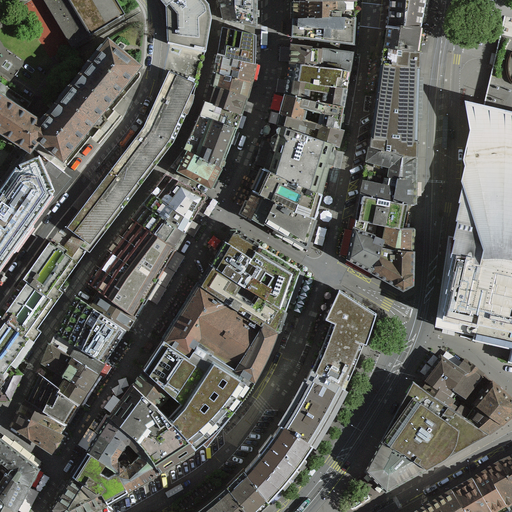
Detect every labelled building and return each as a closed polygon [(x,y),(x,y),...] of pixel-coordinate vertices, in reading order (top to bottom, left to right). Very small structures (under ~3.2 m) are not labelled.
[(126,15),(116,0),(43,0),(74,48),(126,15)] [(204,52),(210,20),(207,6),(201,0),(160,0),(165,6),(167,44),(169,44),(204,52)] [(218,0),(223,20),(254,27),(255,28),(255,15),(256,2),(246,1),(244,0),(231,0),(232,1),(226,0),(218,0)] [(388,0),(386,27),(420,28),(424,10),(425,0),(388,0)] [(354,19),(355,15),(358,13),(358,9),(355,7),(356,2),(293,3),(292,16),(292,21),(327,19),(354,19)] [(291,34),(291,38),(353,46),(354,19),(327,19),(292,21),(291,34)] [(420,28),(386,27),(383,47),(383,49),(416,54),(417,52),(418,43),(420,28)] [(227,58),(254,65),(254,60),(255,36),(221,28),(216,56),(226,59),(227,58)] [(84,68),(84,69),(70,87),(69,87),(60,97),(60,98),(46,116),(45,116),(40,121),(25,111),(31,102),(0,81),(0,130),(22,145),(18,150),(14,147),(10,153),(15,156),(3,173),(0,170),(0,179),(1,180),(3,182),(33,146),(51,160),(56,154),(63,159),(89,127),(91,126),(94,126),(100,129),(102,126),(107,120),(104,113),(104,109),(140,66),(108,40),(103,46),(102,46),(84,68)] [(124,154),(153,169),(172,143),(183,119),(191,104),(204,52),(169,44),(158,94),(153,106),(143,128),(124,154)] [(289,65),(319,69),(321,50),(304,48),(291,47),(289,65)] [(417,142),(416,141),(417,113),(418,70),(419,70),(420,54),(416,54),(383,49),(369,147),(408,158),(416,158),(417,158),(417,142)] [(321,50),(319,69),(349,73),(352,54),(335,52),(321,50)] [(210,86),(246,99),(247,95),(251,79),(254,65),(227,58),(226,59),(216,56),(213,69),(210,82),(210,86)] [(286,82),(345,93),(349,73),(319,69),(289,65),(287,77),(286,82)] [(316,103),(342,108),(345,93),(286,82),(285,91),(284,96),(315,103),(316,103)] [(242,111),(246,99),(210,86),(206,97),(205,103),(240,115),(242,111)] [(279,115),(338,130),(342,108),(316,103),(315,103),(284,96),(280,110),(279,114),(279,115)] [(460,182),(462,186),(458,203),(459,204),(455,221),(456,222),(449,257),(440,315),(439,321),(441,321),(439,328),(473,336),(472,341),(510,349),(507,363),(511,363),(511,113),(502,111),(483,106),(464,102),(469,131),(466,145),(466,149),(463,164),(464,167),(460,182)] [(240,115),(205,103),(201,113),(199,117),(236,129),(237,125),(240,115)] [(313,139),(334,146),(338,148),(340,139),(342,131),(338,130),(279,115),(277,124),(276,126),(308,138),(310,133),(307,132),(308,129),(312,130),(313,130),(313,129),(314,129),(315,127),(320,129),(318,137),(314,136),(313,139)] [(236,130),(236,129),(199,117),(198,116),(183,150),(220,169),(221,169),(222,166),(223,166),(224,163),(223,162),(227,153),(236,130)] [(263,169),(321,196),(334,146),(313,139),(308,138),(276,126),(276,127),(277,127),(278,128),(275,131),(276,134),(274,136),(273,139),(267,156),(266,160),(263,162),(265,166),(264,169),(263,168),(263,169)] [(0,255),(8,261),(25,237),(27,235),(45,210),(72,178),(51,160),(33,146),(3,182),(1,180),(0,180),(0,255)] [(388,177),(415,181),(415,175),(416,158),(408,158),(369,147),(364,171),(388,177)] [(220,169),(183,150),(169,168),(210,189),(214,182),(220,169)] [(124,154),(61,235),(85,251),(88,253),(94,245),(153,169),(124,154)] [(314,220),(321,196),(263,169),(255,186),(252,192),(273,202),(285,209),(314,220)] [(364,171),(358,196),(359,196),(407,205),(414,205),(415,198),(415,181),(388,177),(364,171)] [(200,194),(199,194),(199,193),(195,191),(193,191),(192,189),(164,175),(157,184),(150,194),(166,206),(167,205),(191,221),(191,220),(193,220),(196,213),(198,210),(198,208),(200,208),(202,204),(201,202),(202,202),(203,201),(205,198),(205,196),(201,194),(200,194)] [(273,202),(252,192),(246,206),(241,215),(250,219),(261,226),(263,222),(273,202)] [(141,205),(184,233),(186,229),(191,221),(167,205),(166,206),(150,194),(144,201),(141,205)] [(399,229),(402,230),(403,222),(407,205),(359,196),(355,220),(376,225),(399,229)] [(289,238),(305,247),(314,220),(285,209),(273,202),(263,222),(289,238)] [(130,219),(174,249),(179,241),(184,233),(141,205),(132,217),(130,219)] [(85,282),(100,293),(134,317),(141,304),(142,305),(143,305),(144,304),(149,296),(158,280),(158,279),(158,278),(157,278),(173,252),(174,250),(174,249),(130,219),(99,260),(85,282)] [(376,225),(355,220),(347,259),(357,265),(372,273),(379,257),(378,256),(381,248),(380,248),(383,240),(374,237),(376,225)] [(413,245),(413,230),(402,230),(399,229),(376,225),(374,237),(383,240),(380,248),(381,248),(399,252),(413,252),(413,245)] [(235,231),(230,231),(226,239),(224,242),(249,259),(257,245),(243,236),(244,235),(236,230),(235,231)] [(0,316),(6,320),(0,328),(0,401),(8,401),(21,374),(15,369),(40,332),(38,331),(36,329),(62,293),(60,292),(58,290),(84,254),(83,253),(85,251),(61,235),(56,232),(0,311),(0,316)] [(245,288),(255,268),(247,262),(249,259),(224,242),(216,256),(210,265),(235,281),(235,282),(245,288)] [(249,259),(247,262),(255,268),(245,288),(285,312),(287,304),(299,271),(261,248),(257,246),(258,246),(257,245),(249,259)] [(379,257),(372,273),(402,290),(411,285),(412,274),(413,252),(399,252),(381,248),(378,256),(379,257)] [(235,281),(210,265),(200,281),(198,284),(261,326),(263,323),(277,332),(285,312),(245,288),(235,282),(235,281)] [(180,404),(167,419),(195,449),(202,444),(205,447),(232,414),(240,403),(254,383),(259,372),(273,346),(277,332),(263,323),(261,326),(198,284),(197,285),(196,286),(196,287),(193,293),(192,293),(191,293),(191,294),(191,295),(191,296),(188,302),(187,302),(186,302),(186,303),(185,303),(186,304),(181,311),(180,311),(180,312),(179,313),(180,314),(175,321),(174,321),(174,322),(173,322),(174,323),(172,326),(170,329),(169,329),(169,330),(168,330),(168,331),(168,332),(165,337),(164,337),(164,338),(163,338),(163,339),(163,340),(159,345),(143,370),(169,394),(173,397),(180,404)] [(338,290),(324,319),(331,322),(326,332),(311,370),(344,388),(352,368),(363,344),(365,344),(375,314),(338,290)] [(100,293),(90,307),(125,330),(127,327),(134,317),(100,293)] [(76,297),(56,333),(104,361),(113,348),(125,330),(90,307),(76,297)] [(53,341),(51,344),(98,372),(99,370),(104,361),(56,333),(53,341)] [(98,372),(51,344),(50,343),(40,368),(38,372),(59,388),(58,389),(78,403),(88,387),(98,372)] [(448,395),(452,389),(465,399),(477,383),(457,369),(440,358),(426,376),(423,379),(448,395)] [(458,368),(457,369),(477,383),(480,379),(481,380),(483,377),(482,376),(483,375),(465,361),(458,368)] [(169,394),(143,370),(134,383),(132,386),(167,419),(180,404),(173,397),(167,404),(163,401),(169,394)] [(283,414),(286,416),(280,425),(312,446),(318,435),(321,437),(324,431),(322,430),(323,427),(327,420),(330,421),(333,415),(331,414),(336,404),(339,405),(342,399),(339,398),(344,388),(311,370),(306,380),(304,379),(301,385),(303,386),(298,396),(296,394),(292,400),(295,401),(289,410),(287,409),(283,414)] [(58,389),(59,388),(38,372),(27,395),(25,399),(47,411),(59,418),(66,422),(66,421),(70,416),(78,403),(58,389)] [(420,385),(419,387),(455,412),(457,410),(449,404),(453,399),(448,396),(448,395),(423,379),(423,380),(420,385)] [(401,452),(425,469),(487,434),(455,412),(419,387),(412,382),(394,414),(380,441),(401,452)] [(478,408),(501,425),(508,419),(511,414),(511,400),(491,383),(473,405),(478,408)] [(109,416),(134,437),(159,472),(195,449),(167,419),(132,386),(131,387),(128,388),(125,392),(126,394),(114,409),(109,416)] [(34,437),(34,438),(50,449),(52,445),(60,433),(59,432),(66,422),(59,418),(57,422),(45,416),(47,411),(25,399),(16,417),(13,424),(34,437)] [(455,412),(487,434),(490,433),(501,425),(478,408),(472,417),(466,414),(468,411),(460,405),(457,410),(455,412)] [(142,482),(159,472),(134,437),(109,416),(99,431),(97,435),(121,450),(125,444),(128,443),(138,454),(137,457),(131,463),(142,482)] [(312,446),(280,425),(272,437),(270,435),(258,450),(260,452),(244,471),(267,501),(271,497),(281,486),(284,488),(289,482),(286,480),(289,476),(292,478),(297,472),(294,470),(297,466),(300,468),(305,461),(302,459),(312,446)] [(126,490),(126,491),(142,482),(131,463),(121,450),(97,435),(89,448),(86,452),(87,452),(112,468),(116,474),(126,490)] [(0,437),(0,469),(5,473),(28,486),(29,486),(31,482),(38,467),(0,437)] [(375,481),(385,491),(425,469),(401,452),(380,441),(367,466),(364,471),(375,481)] [(100,492),(106,502),(115,497),(126,490),(116,474),(112,468),(87,452),(79,464),(73,473),(72,475),(89,487),(99,493),(100,492)] [(511,456),(503,461),(498,463),(511,486),(511,456)] [(511,486),(498,463),(493,466),(485,470),(506,507),(511,504),(511,505),(511,486)] [(5,502),(5,503),(16,509),(21,499),(28,486),(5,473),(0,469),(0,493),(5,501),(5,502)] [(233,478),(225,486),(226,486),(245,511),(256,511),(260,508),(267,501),(244,471),(242,469),(233,478)] [(506,507),(485,470),(455,488),(450,490),(463,511),(492,511),(504,505),(505,508),(506,507)] [(58,495),(50,509),(52,511),(89,511),(106,502),(100,492),(99,493),(93,496),(87,490),(89,487),(72,475),(71,475),(58,495)] [(245,511),(226,486),(204,504),(192,511),(245,511)] [(463,511),(450,490),(414,511),(463,511)] [(0,511),(14,511),(17,509),(16,509),(5,503),(5,502),(5,501),(0,493),(0,511)]
